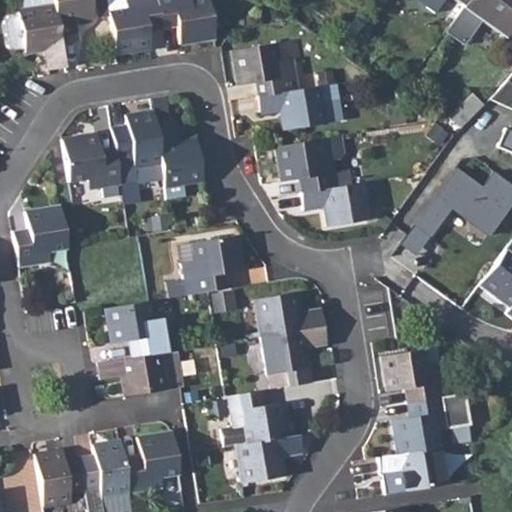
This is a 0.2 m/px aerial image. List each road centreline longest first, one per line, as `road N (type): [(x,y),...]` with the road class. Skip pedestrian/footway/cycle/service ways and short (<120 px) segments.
road 1 (residential): [(297,511),(361,414),(348,302),(339,276),(286,253),(261,229),(216,147),(201,84),(170,74),(68,99),(0,196)]
road 2 (residential): [(81,418),(20,426),(11,347)]
road 3 (residential): [(11,347),(67,339),(81,418)]
